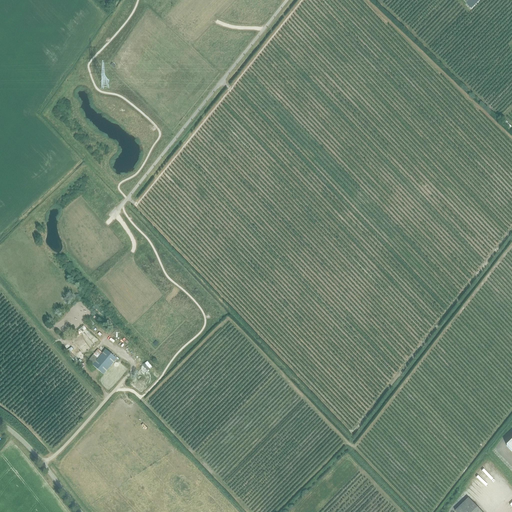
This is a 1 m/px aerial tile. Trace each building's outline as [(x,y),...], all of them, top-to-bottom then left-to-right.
[(511,126),(506,121),(506,122),(502,119),(500,121),(510,129),(511,126)] [(106,350),(101,346),(88,361),(104,375),(117,359),(106,350)] [(72,348),(66,352),(68,354),(77,365),(82,361),(80,359),(78,361),(76,359),(75,360),(73,357),(74,357),(71,353),(71,354),(70,352),(73,350),(72,348)] [(152,367),(148,362),(143,365),(148,370),(152,367)] [(455,511),(481,511),(469,499),(455,511)]
